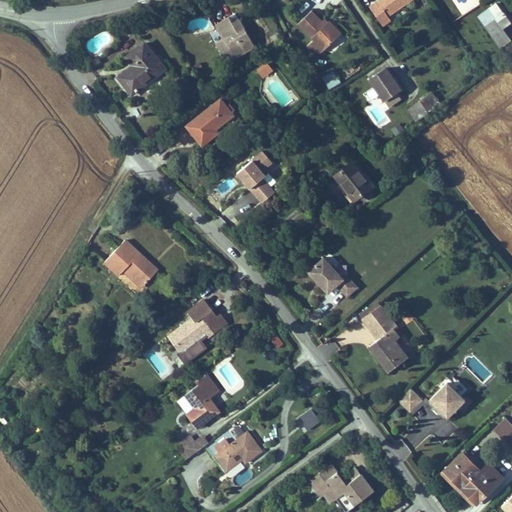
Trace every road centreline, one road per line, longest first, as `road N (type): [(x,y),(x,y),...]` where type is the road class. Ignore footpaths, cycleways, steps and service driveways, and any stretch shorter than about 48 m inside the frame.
road 1 (residential): [(53,14),(60,51),(94,102),(275,299),(431,511)]
road 2 (track): [(0,364),(99,205),(139,157)]
road 3 (unknown): [(327,370),(289,402),(287,450),(277,466),(220,504),(197,484),(201,459)]
road 4 (unknown): [(315,353),(218,430)]
